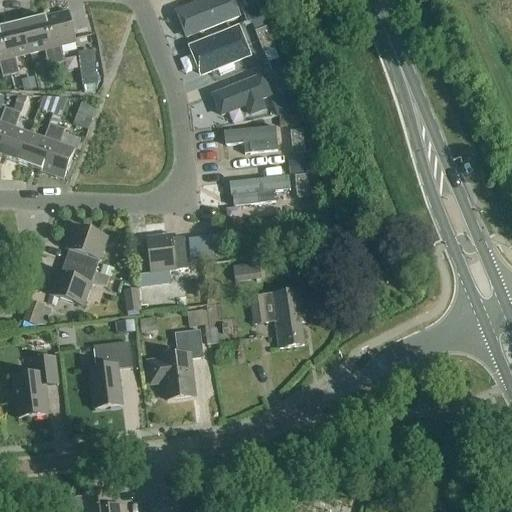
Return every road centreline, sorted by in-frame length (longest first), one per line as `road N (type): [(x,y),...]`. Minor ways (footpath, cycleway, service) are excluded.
road 1 (residential): [(0,204),(180,202),(180,108),(138,0)]
road 2 (primary): [(413,109),(428,192),(481,321)]
road 3 (primary): [(507,310),(413,109)]
road 4 (tertiary): [(157,456),(259,432),(352,385)]
road 5 (tertiary): [(0,472),(157,456)]
road 6 (tertiary): [(481,321),(352,385)]
